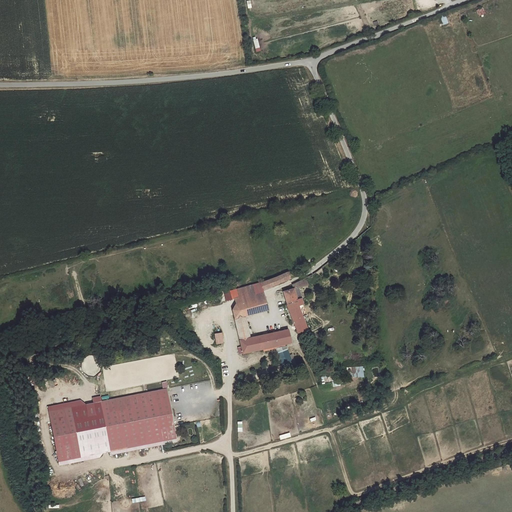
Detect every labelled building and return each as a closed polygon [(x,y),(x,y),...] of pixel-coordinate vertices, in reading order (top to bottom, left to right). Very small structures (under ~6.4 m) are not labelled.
[(482,7),(475,10),(478,17),(485,14),(482,7)] [(255,38),(251,39),(255,52),(259,51),(255,38)] [(288,272),(260,283),(263,289),(290,278),(288,272)] [(264,292),(263,289),(260,283),(242,290),(245,298),(264,292)] [(284,294),(289,307),(298,305),(299,308),(302,307),(305,307),(303,301),(297,303),(294,292),(284,294)] [(231,307),(234,316),(247,314),(268,309),(266,296),(233,306),(231,307)] [(298,305),(289,307),(297,333),(306,331),(299,308),(298,305)] [(247,314),(234,316),(239,337),(248,335),(248,333),(251,332),(247,314)] [(248,335),(239,337),(240,345),(237,345),(239,352),(258,348),(259,350),(277,347),(277,345),(288,343),(292,342),(289,328),(252,334),(251,332),(248,333),(248,335)] [(288,343),(277,345),(277,347),(282,371),(295,368),(293,355),(290,356),(288,343)] [(165,387),(100,400),(110,449),(175,436),(165,387)] [(81,455),(71,406),(47,411),(57,460),(81,455)]
